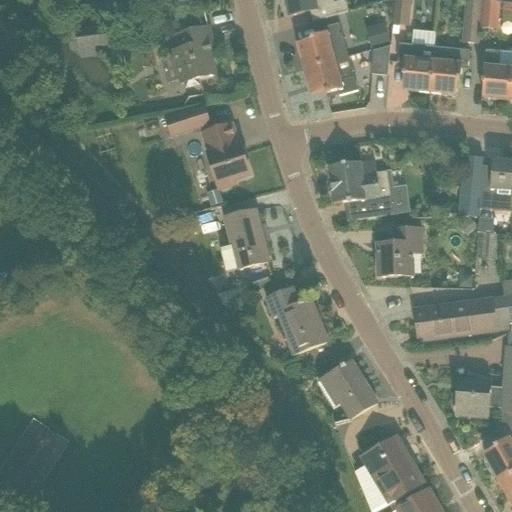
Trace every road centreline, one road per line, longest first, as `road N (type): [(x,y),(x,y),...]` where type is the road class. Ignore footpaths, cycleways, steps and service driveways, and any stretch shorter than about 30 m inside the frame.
road 1 (residential): [(476,511),(320,249),(282,140)]
road 2 (residential): [(511,131),(390,121),(282,140)]
road 3 (residential): [(282,140),(247,0)]
